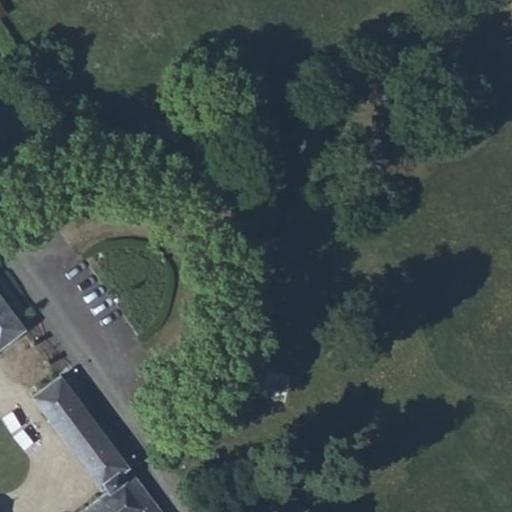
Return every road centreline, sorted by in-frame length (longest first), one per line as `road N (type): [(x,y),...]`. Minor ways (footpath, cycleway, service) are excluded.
road 1 (track): [(10,241),(87,207),(124,207),(173,227),(192,247),(198,296),(181,325),(110,389)]
road 2 (track): [(193,511),(0,226)]
